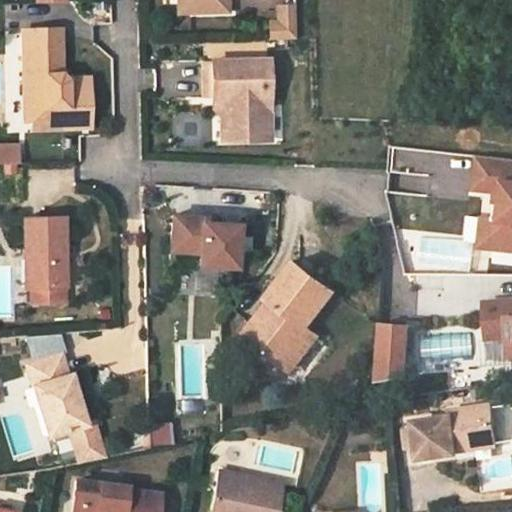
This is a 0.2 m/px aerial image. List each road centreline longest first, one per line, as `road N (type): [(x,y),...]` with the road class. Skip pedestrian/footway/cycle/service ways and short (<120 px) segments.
road 1 (unknown): [(403,0),(391,133),(410,195),(350,260)]
road 2 (residential): [(362,179),(127,170)]
road 3 (residential): [(127,170),(122,0)]
